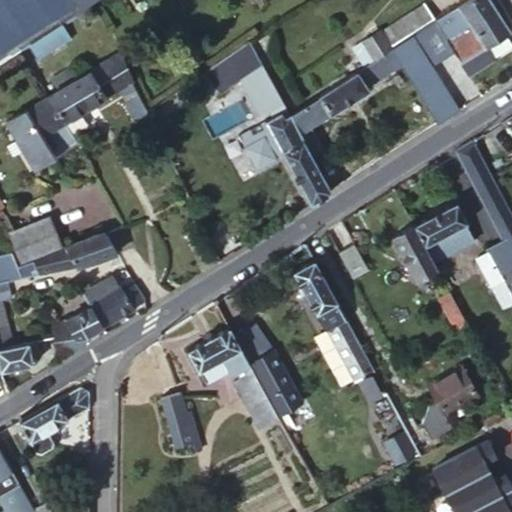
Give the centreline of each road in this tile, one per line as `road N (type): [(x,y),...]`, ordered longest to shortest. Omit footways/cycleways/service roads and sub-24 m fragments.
road 1 (residential): [(101,349),(511,93)]
road 2 (residential): [(101,511),(101,349)]
